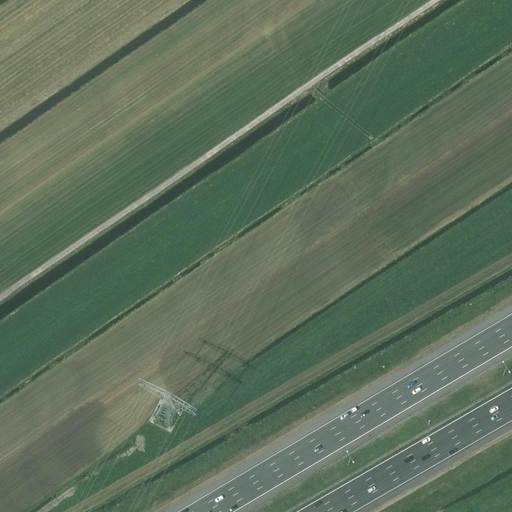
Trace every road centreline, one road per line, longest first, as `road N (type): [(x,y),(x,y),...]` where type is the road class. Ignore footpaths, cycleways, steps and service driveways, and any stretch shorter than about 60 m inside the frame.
road 1 (track): [(0,302),(438,0)]
road 2 (motorway): [(511,330),(206,511)]
road 3 (motorway): [(326,511),(511,405)]
